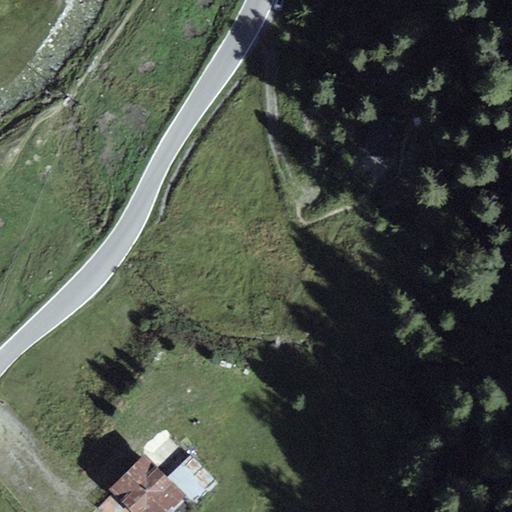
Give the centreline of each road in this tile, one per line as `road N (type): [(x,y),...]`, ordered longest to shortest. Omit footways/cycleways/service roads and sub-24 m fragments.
road 1 (tertiary): [(0,359),(93,272),(126,229),(169,140),(260,0)]
road 2 (track): [(0,442),(37,475),(88,487),(132,439)]
